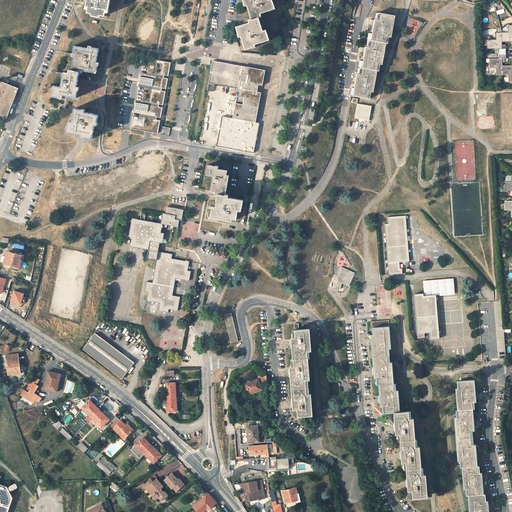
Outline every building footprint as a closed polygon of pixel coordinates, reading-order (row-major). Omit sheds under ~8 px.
[(86,0),(85,5),(87,5),(86,12),(91,13),(90,15),(99,17),(100,15),(104,16),(105,10),(107,11),(109,2),(109,0),(86,0)] [(243,0),(245,4),(248,3),(253,19),(260,16),(259,14),(275,8),(273,1),(271,2),(270,0),(243,0)] [(395,15),(380,13),(378,19),(376,19),(375,19),(374,22),(372,33),(371,40),(386,43),(387,36),(389,36),(391,36),(395,15)] [(253,19),(253,21),(254,22),(237,28),(239,35),(243,34),(247,48),(255,46),(254,43),(270,38),(268,31),(265,31),(260,16),(253,19)] [(507,32),(501,32),(501,41),(511,41),(511,25),(507,26),(507,32)] [(505,51),(505,49),(501,48),(501,41),(501,32),(496,32),(495,32),(495,39),(482,40),(482,45),(486,45),(486,48),(498,49),(498,53),(505,53),(505,51)] [(165,63),(129,56),(116,125),(131,128),(130,129),(136,130),(139,130),(139,129),(197,140),(207,90),(212,91),(214,84),(208,83),(212,59),(216,43),(175,35),(170,61),(166,60),(165,63)] [(381,64),(386,43),(371,40),(369,47),(368,46),(366,46),(365,49),(365,52),(362,67),(377,70),(378,63),(380,64),(381,64)] [(77,66),(93,69),(95,69),(96,62),(94,62),(97,45),(90,44),(89,46),(71,43),(70,51),(72,51),(69,67),(77,68),(77,66)] [(129,53),(129,56),(165,63),(166,60),(129,53)] [(495,74),(501,74),(501,65),(501,59),(505,59),(505,57),(505,53),(498,53),(498,59),(489,59),(489,68),(495,68),(495,74)] [(259,93),(255,92),(256,85),(260,85),(262,77),(263,71),(229,64),(214,62),(215,60),(212,59),(208,83),(214,84),(237,88),(231,119),(220,117),(219,123),(215,146),(253,153),(258,124),(253,123),(259,93)] [(511,65),(501,65),(501,74),(508,75),(508,82),(511,81),(511,65)] [(75,95),(76,91),(76,88),(74,87),(77,68),(69,67),(69,71),(60,69),(58,84),(53,83),(51,94),(58,95),(59,92),(75,95)] [(353,95),(367,98),(369,91),(371,91),(372,91),(377,70),(362,67),(360,74),(359,74),(357,74),(357,76),(353,95)] [(0,81),(0,115),(6,118),(18,88),(14,87),(0,81)] [(371,106),(357,103),(354,117),(368,120),(371,106)] [(96,119),(97,115),(97,112),(80,109),(81,107),(73,105),(70,121),(67,121),(66,128),(84,132),(83,134),(91,135),(94,119),(96,119)] [(210,190),(211,190),(213,191),(215,191),(215,192),(226,194),(229,175),(226,174),(227,170),(218,169),(219,166),(215,165),(215,166),(208,165),(206,175),(213,176),(212,182),(210,190)] [(228,194),(226,194),(215,192),(214,194),(217,195),(216,202),(215,207),(212,207),(210,217),(231,221),(232,218),(236,219),(238,210),(241,211),(243,200),(228,197),(228,194)] [(181,220),(182,214),(183,210),(166,207),(165,214),(162,214),(160,224),(132,219),(130,221),(131,223),(128,237),(132,238),(131,242),(130,243),(130,247),(148,250),(146,259),(149,261),(150,260),(156,261),(152,283),(146,283),(144,291),(148,292),(146,301),(148,302),(149,301),(159,303),(158,311),(161,313),(162,312),(168,313),(168,309),(173,310),(173,312),(177,311),(180,298),(172,296),(175,278),(184,280),(185,281),(189,280),(190,271),(187,271),(189,262),(186,260),(185,261),(171,259),(172,254),(158,252),(159,243),(162,243),(163,234),(160,233),(161,227),(163,227),(162,224),(177,227),(179,220),(181,220)] [(409,261),(405,216),(388,217),(388,224),(385,224),(389,274),(402,273),(401,268),(399,269),(399,262),(406,261),(409,261)] [(21,255),(7,251),(4,262),(19,267),(21,260),(20,260),(21,255)] [(333,286),(339,289),(342,283),(348,286),(354,273),(341,267),(333,286)] [(430,336),(430,339),(439,338),(436,295),(439,295),(439,292),(454,291),(453,279),(423,281),(424,293),(414,294),(417,337),(430,336)] [(24,303),(27,292),(15,289),(12,300),(24,303)] [(231,343),(238,341),(231,313),(224,315),(231,343)] [(371,335),(371,337),(372,356),(389,355),(389,348),(391,347),(389,326),(372,327),(372,334),(371,335)] [(291,342),(292,359),(308,358),(309,358),(309,351),(311,351),(309,329),(292,331),(292,337),(290,338),(291,342)] [(134,362),(95,333),(83,349),(122,379),(134,362)] [(5,356),(8,375),(22,373),(20,365),(19,353),(5,356)] [(373,372),(374,375),(374,377),(376,377),(376,384),(378,384),(393,383),(392,361),(390,361),(389,355),(372,356),(373,372)] [(289,367),(289,370),(291,388),(308,387),(308,380),(309,380),(308,358),(292,359),(290,360),(291,366),(289,367)] [(42,388),(50,390),(50,389),(55,390),(60,375),(47,371),(42,388)] [(32,376),(29,381),(36,385),(39,381),(32,376)] [(245,384),(248,392),(256,390),(257,391),(261,389),(257,379),(245,384)] [(456,388),(457,410),(472,409),(474,408),(474,401),(476,401),(476,398),(474,380),(457,381),(457,388),(456,388)] [(36,405),(38,402),(39,402),(42,398),(34,393),(38,387),(36,385),(29,381),(20,395),(25,398),(25,399),(29,401),(28,403),(31,405),(32,403),(35,405),(36,405)] [(175,397),(175,382),(167,383),(167,389),(166,390),(166,397),(175,397)] [(378,384),(380,403),(380,405),(382,405),(382,413),(393,412),(399,411),(397,389),(395,390),(395,383),(393,383),(378,384)] [(291,388),(293,407),(293,410),(295,410),(295,417),(312,415),(310,394),(308,394),(308,387),(291,388)] [(176,412),(175,397),(166,397),(166,405),(168,405),(168,412),(176,412)] [(86,403),(82,400),(76,406),(80,410),(82,408),(92,418),(99,410),(88,400),(86,403)] [(474,428),(472,409),(457,410),(455,410),(456,417),(454,417),(456,438),(473,437),(472,430),(474,430),(474,428)] [(109,419),(99,410),(92,418),(101,427),(109,419)] [(411,410),(399,411),(393,412),(395,431),(395,433),(397,433),(398,440),(400,440),(415,439),(413,418),(411,418),(411,410)] [(113,428),(124,439),(128,434),(131,431),(125,424),(118,418),(108,428),(111,431),(113,428)] [(62,424),(58,420),(53,424),(58,429),(62,424)] [(246,426),(247,431),(249,431),(249,441),(254,441),(254,440),(258,439),(257,426),(246,426)] [(60,431),(70,439),(72,436),(63,428),(60,431)] [(473,444),(473,437),(456,438),(457,460),(459,460),(460,467),(462,466),(477,465),(476,458),(475,446),(475,444),(473,444)] [(152,447),(149,443),(148,444),(142,438),(136,445),(145,454),(152,447)] [(400,448),(401,459),(401,462),(403,462),(404,469),(405,469),(421,467),(419,446),(418,446),(417,439),(415,439),(400,440),(400,448)] [(88,448),(81,442),(77,447),(84,452),(88,448)] [(249,445),(249,455),(271,454),(270,444),(249,445)] [(145,454),(136,445),(131,449),(140,459),(145,454)] [(154,463),(160,456),(154,451),(155,450),(152,447),(145,454),(154,463)] [(131,449),(130,448),(127,450),(138,461),(140,459),(131,449)] [(292,468),(291,457),(268,458),(269,469),(292,468)] [(100,462),(105,467),(109,462),(105,458),(100,462)] [(105,467),(102,470),(107,476),(110,473),(115,468),(109,462),(105,467)] [(466,495),(468,495),(483,494),(481,477),(481,475),(481,472),(479,472),(479,465),(477,465),(462,466),(463,488),(465,488),(466,495)] [(423,467),(421,467),(405,469),(407,488),(407,490),(409,490),(410,497),(427,496),(425,474),(423,474),(423,467)] [(165,478),(167,480),(173,487),(174,487),(177,490),(185,483),(185,482),(181,477),(179,478),(173,471),(165,478)] [(0,511),(7,511),(13,498),(9,490),(10,490),(11,490),(16,488),(17,486),(16,484),(14,484),(10,486),(9,487),(7,488),(6,485),(0,483),(0,478),(1,477),(0,475),(0,511)] [(164,485),(162,483),(157,478),(155,480),(152,477),(147,481),(150,484),(149,485),(158,494),(157,495),(157,496),(158,497),(159,497),(160,497),(162,499),(170,493),(167,491),(165,488),(164,489),(162,487),(164,485)] [(167,491),(173,487),(167,480),(162,483),(164,485),(162,487),(164,489),(165,488),(167,491)] [(265,498),(262,480),(241,483),(242,493),(245,492),(246,501),(265,498)] [(140,485),(146,491),(147,493),(151,489),(157,496),(157,495),(158,494),(149,485),(147,482),(146,483),(145,482),(140,485)] [(185,483),(177,490),(180,493),(188,486),(185,483)] [(138,497),(143,493),(146,491),(140,485),(138,486),(137,487),(138,487),(133,491),(138,497)] [(296,488),(282,491),(285,503),(296,501),(295,494),(297,493),(296,488)] [(192,507),(206,496),(208,493),(205,490),(189,504),(192,507)] [(217,503),(208,493),(206,496),(214,506),(217,503)] [(488,511),(487,503),(487,500),(485,501),(485,494),(483,494),(468,495),(468,511),(488,511)] [(192,507),(196,511),(202,511),(206,509),(206,510),(205,511),(206,511),(209,511),(215,507),(214,506),(206,496),(192,507)] [(105,511),(101,503),(87,510),(87,511),(105,511)]
